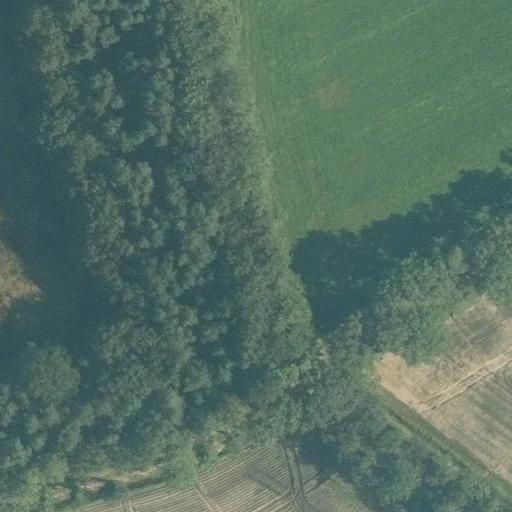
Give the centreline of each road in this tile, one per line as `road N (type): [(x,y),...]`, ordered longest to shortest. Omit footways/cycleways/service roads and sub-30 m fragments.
road 1 (unclassified): [(0,499),(172,453),(511,246)]
road 2 (track): [(298,381),(472,511)]
